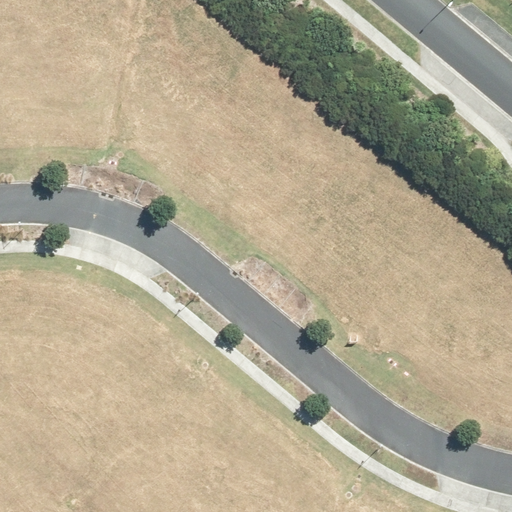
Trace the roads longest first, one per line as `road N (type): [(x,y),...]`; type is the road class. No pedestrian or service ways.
road 1 (residential): [(511,474),(401,434),(142,230),(75,206),(0,202)]
road 2 (residential): [(511,85),(406,0)]
